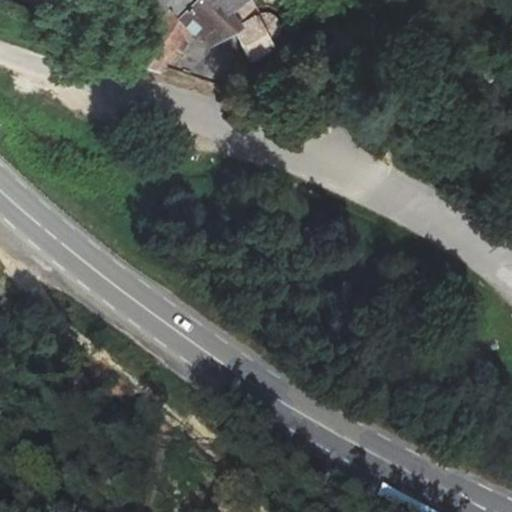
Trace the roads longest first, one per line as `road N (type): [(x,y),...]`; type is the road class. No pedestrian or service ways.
road 1 (primary): [(494,511),(261,388),(0,187)]
road 2 (unclassified): [(511,276),(354,173),(0,51)]
